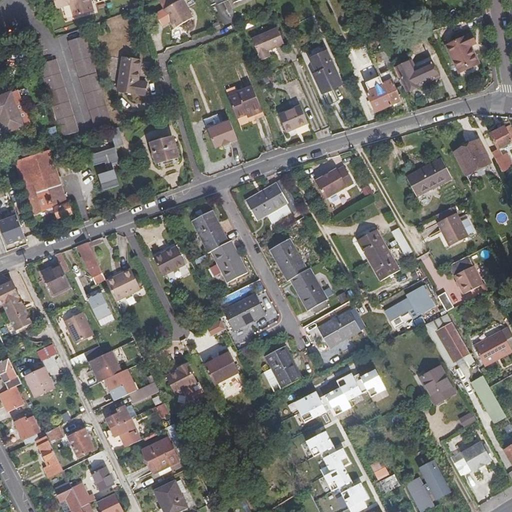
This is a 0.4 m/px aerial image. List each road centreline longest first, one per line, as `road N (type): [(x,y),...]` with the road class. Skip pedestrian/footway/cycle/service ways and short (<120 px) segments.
road 1 (residential): [(508,102),(284,159),(214,186)]
road 2 (residential): [(137,511),(15,260)]
road 3 (residential): [(214,186),(15,260)]
road 4 (residential): [(299,342),(214,186)]
